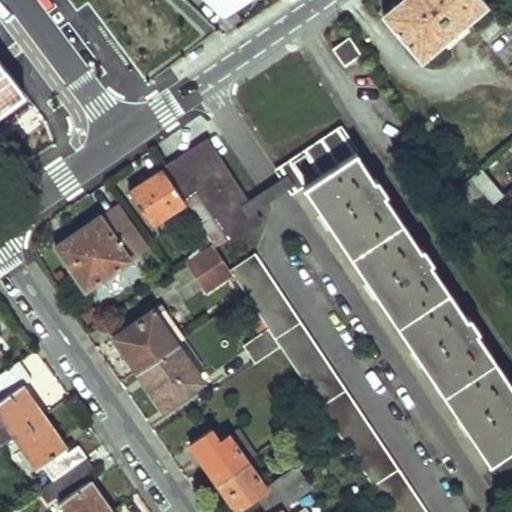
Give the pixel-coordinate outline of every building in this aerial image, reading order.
[(108,44),(149,14),(139,0),(117,0),(90,19),(108,44)] [(214,0),(228,12),(246,0),(214,0)] [(401,0),(385,15),(425,61),(490,6),(484,0),(401,0)] [(160,49),(182,39),(169,12),(147,22),(160,49)] [(334,50),(347,66),(361,55),(348,38),(334,50)] [(0,78),(11,70),(0,55),(0,78)] [(204,147),(165,171),(188,203),(216,246),(218,248),(255,224),(204,147)] [(306,186),(492,464),(511,450),(511,381),(357,152),(306,186)] [(132,192),(154,225),(188,203),(165,171),(132,192)] [(487,172),(464,192),(483,216),(507,196),(487,172)] [(149,244),(120,203),(57,246),(87,289),(128,261),(127,259),(149,244)] [(191,263),(209,291),(235,274),(233,270),(218,248),(216,246),(191,263)] [(394,511),(429,511),(256,254),(233,270),(235,274),(272,329),(284,348),(394,511)] [(140,372),(178,345),(187,340),(162,305),(154,311),(116,338),(140,372)] [(247,346),(259,364),(284,348),(272,329),(247,346)] [(203,381),(178,345),(140,372),(166,408),(203,381)] [(0,411),(16,434),(47,412),(26,381),(23,383),(20,378),(31,371),(22,359),(0,374),(0,411)] [(43,461),(56,478),(89,454),(80,441),(69,449),(66,444),(68,442),(47,412),(16,434),(38,465),(43,461)] [(193,445),(220,484),(252,461),(259,456),(239,430),(221,442),(213,431),(193,445)] [(50,507),(61,499),(70,511),(108,511),(115,507),(93,476),(90,478),(86,474),(98,466),(89,454),(56,478),(38,491),(50,507)] [(258,495),(267,506),(287,492),(279,480),(270,486),(252,461),(220,484),(238,509),(258,495)] [(308,478),(287,492),(267,506),(270,511),(287,511),(285,508),(294,501),(293,500),(314,486),(308,478)]
